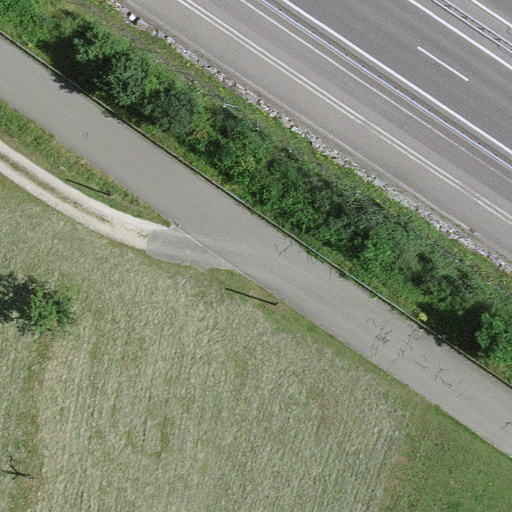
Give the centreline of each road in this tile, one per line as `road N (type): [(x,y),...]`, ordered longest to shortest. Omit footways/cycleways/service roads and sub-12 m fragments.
road 1 (unclassified): [(511,425),(212,226),(0,66)]
road 2 (track): [(0,155),(121,231),(177,246),(212,226)]
road 3 (motorway): [(341,0),(511,114)]
